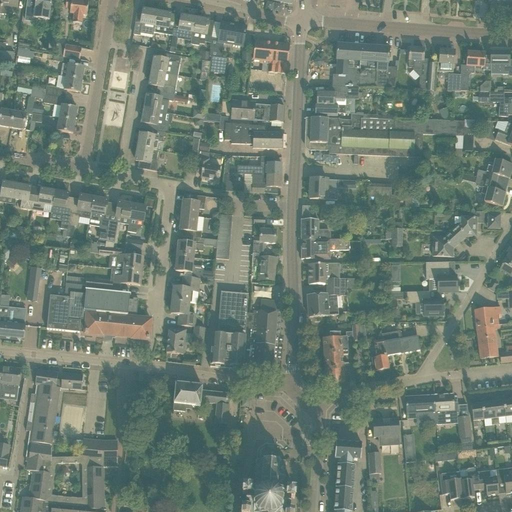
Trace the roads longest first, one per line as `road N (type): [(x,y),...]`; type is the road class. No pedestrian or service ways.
road 1 (residential): [(289,389),(299,21)]
road 2 (residential): [(289,389),(31,354)]
road 3 (tertiary): [(511,34),(299,21)]
road 4 (residential): [(153,341),(170,199),(160,184),(123,178)]
road 5 (residential): [(421,375),(511,221)]
road 6 (residential): [(123,178),(145,50),(105,43)]
road 7 (residential): [(0,477),(10,475),(31,354)]
road 8 (residential): [(82,171),(105,43)]
